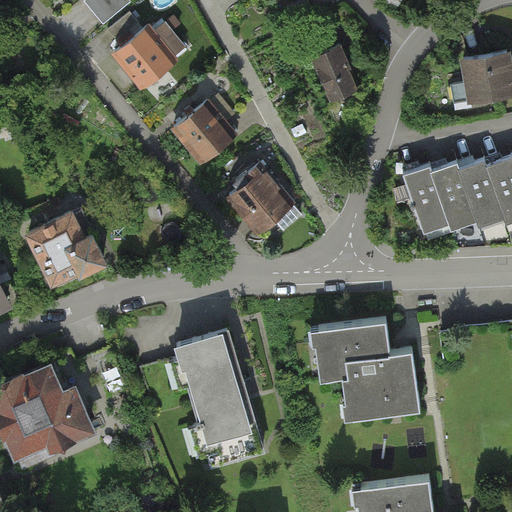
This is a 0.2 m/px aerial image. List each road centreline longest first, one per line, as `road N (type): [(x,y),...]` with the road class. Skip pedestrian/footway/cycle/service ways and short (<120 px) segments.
road 1 (residential): [(260,274),(33,0)]
road 2 (residential): [(336,273),(416,47),(443,18),(479,0)]
road 3 (residential): [(0,340),(134,289),(260,274)]
road 4 (residential): [(336,273),(511,271)]
